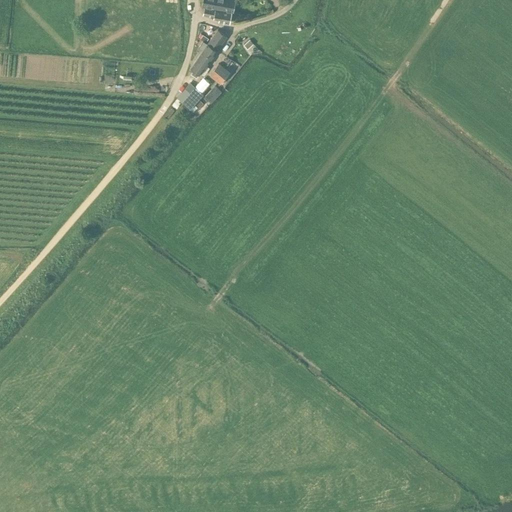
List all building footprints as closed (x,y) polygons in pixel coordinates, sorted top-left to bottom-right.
[(203,0),(202,6),(215,9),(234,12),(236,0),(203,0)] [(231,13),(206,8),(204,15),(221,18),(220,21),(229,23),(231,13)] [(203,51),(212,57),(227,36),(218,30),(208,44),(206,43),(208,39),(204,37),(202,40),(203,41),(199,47),(203,51)] [(212,57),(203,51),(194,63),(196,64),(193,69),(194,70),(191,73),(197,77),(203,70),(212,57)] [(227,57),(222,63),(229,69),(234,63),(227,57)] [(221,84),(230,71),(218,63),(209,75),(221,84)] [(190,82),(178,97),(192,109),(205,93),(190,82)] [(215,85),(204,97),(211,103),(222,91),(215,85)]
